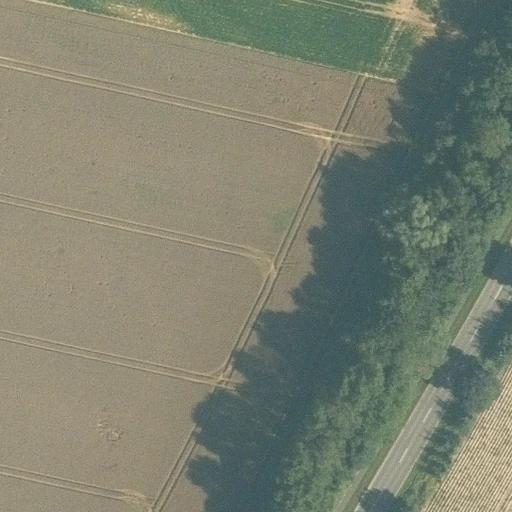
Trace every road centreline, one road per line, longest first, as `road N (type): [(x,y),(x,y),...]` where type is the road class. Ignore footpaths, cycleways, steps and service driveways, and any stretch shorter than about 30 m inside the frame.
road 1 (track): [(237,511),(486,0)]
road 2 (track): [(511,118),(472,209),(304,511)]
road 3 (secondary): [(369,511),(511,263)]
